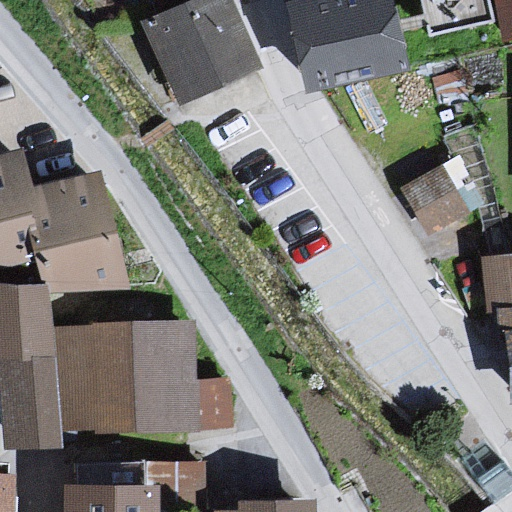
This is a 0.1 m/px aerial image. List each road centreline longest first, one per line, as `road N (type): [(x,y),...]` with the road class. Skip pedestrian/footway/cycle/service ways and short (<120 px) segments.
road 1 (residential): [(0,49),(172,259),(329,511)]
road 2 (residential): [(262,0),(323,146),(511,421)]
